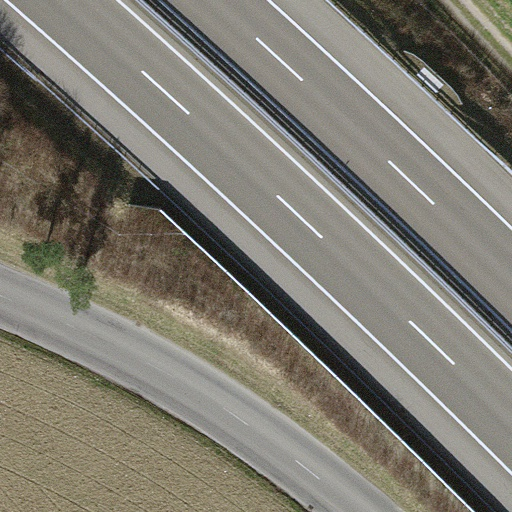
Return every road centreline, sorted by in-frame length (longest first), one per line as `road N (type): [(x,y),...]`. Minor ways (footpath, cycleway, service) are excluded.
road 1 (motorway): [(63,0),(511,420)]
road 2 (unclassified): [(357,511),(174,379),(0,296)]
road 3 (motorway): [(511,277),(214,0)]
